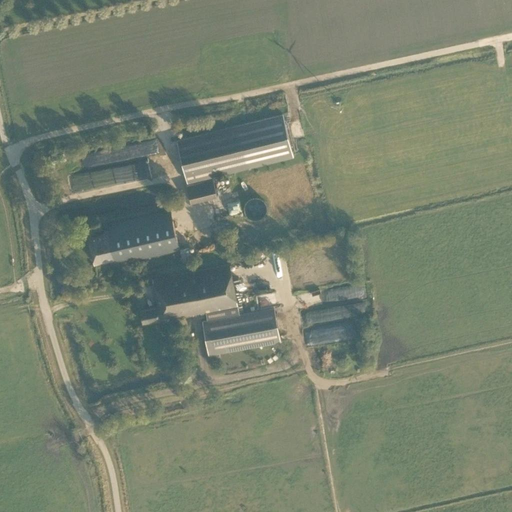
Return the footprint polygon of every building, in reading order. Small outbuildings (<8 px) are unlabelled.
[(188,182),(294,156),(283,113),(177,139),(188,182)] [(47,159),(50,169),(63,165),(60,155),(47,159)] [(217,196),(213,179),(186,185),(191,202),(217,196)] [(267,210),(268,207),(267,205),(267,203),(266,201),(264,199),(261,197),(259,196),(256,196),(254,196),(252,196),(250,198),(248,199),(247,200),(246,203),(245,205),(245,207),(245,209),(246,211),(248,215),(251,217),(254,218),(256,218),(258,218),(260,217),(262,216),(264,215),(267,212),(267,210)] [(179,249),(170,210),(107,225),(108,230),(103,231),(104,233),(89,237),(95,262),(114,258),(115,260),(121,259),(122,262),(179,249)] [(189,246),(179,249),(183,263),(192,260),(189,246)] [(148,307),(140,309),(143,322),(160,319),(169,317),(169,319),(191,314),(200,313),(203,312),(206,311),(207,319),(205,319),(202,320),(209,354),(281,340),(275,306),(239,313),(230,263),(229,263),(152,278),(153,284),(157,306),(148,307)] [(358,313),(370,312),(369,300),(357,300),(358,313)] [(357,337),(344,338),(345,346),(338,347),(341,365),(335,366),(336,373),(358,370),(357,358),(359,358),(357,337)]
